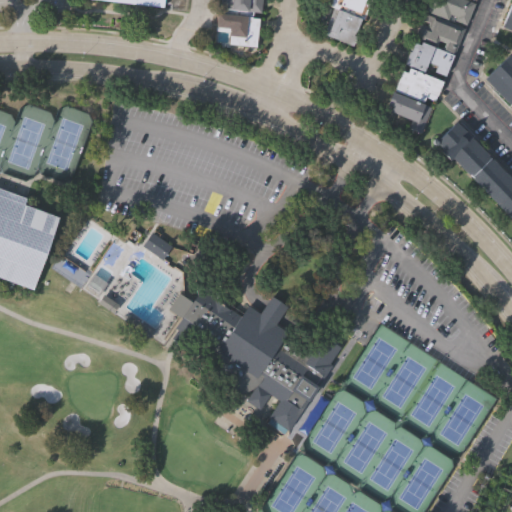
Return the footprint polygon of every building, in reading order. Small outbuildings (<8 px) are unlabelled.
[(85,0),(85,1),(160,9),(161,0),(85,0)] [(221,0),(263,0),(263,10),(221,5),(221,0)] [(369,0),(363,17),(360,16),(353,35),(356,36),(353,45),(322,32),(332,6),(326,3),(327,0),(369,0)] [(476,0),(465,26),(426,10),(430,0),(476,0)] [(511,2),(511,30),(503,27),(511,2)] [(260,16),(257,44),(230,42),(231,30),(217,28),(219,10),(248,13),(248,15),(260,16)] [(464,28),(446,74),(435,70),(437,64),(428,60),(424,69),(405,62),(415,36),(444,48),(448,40),(440,37),(438,43),(416,34),(426,11),(464,28)] [(511,109),(483,79),(511,52),(511,53),(511,109)] [(444,79),(422,132),(409,126),(412,118),(393,110),(391,115),(385,112),(403,68),(408,70),(410,66),(444,79)] [(439,138),(458,120),(511,176),(511,217),(453,157),(452,159),(443,149),(444,147),(440,143),(438,144),(437,144),(435,143),(435,139),(437,137),(439,138)] [(59,215),(33,287),(0,275),(0,184),(27,195),(25,202),(59,215)] [(144,244),(153,230),(173,244),(163,258),(144,244)] [(106,283),(95,299),(79,288),(90,272),(106,283)] [(203,288),(241,314),(249,303),(261,311),(263,308),(272,294),(288,305),(279,318),(277,322),(288,330),(285,335),(307,351),(321,331),(341,345),(329,363),(332,365),(331,366),(289,428),(270,415),(281,398),(258,383),(250,388),(244,390),(239,391),(232,390),(222,386),(217,382),(213,377),(211,372),(209,364),(210,356),(218,344),(206,336),(202,342),(176,325),(203,288)]
